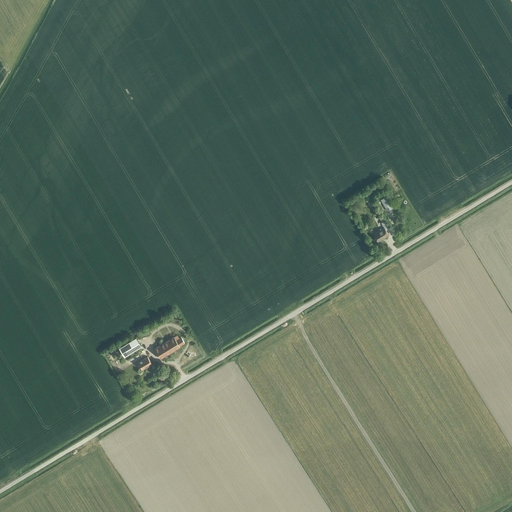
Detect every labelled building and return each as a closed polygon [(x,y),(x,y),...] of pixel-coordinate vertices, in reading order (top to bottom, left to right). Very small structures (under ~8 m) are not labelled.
[(387,199),(385,196),(380,199),(385,208),(390,205),(390,203),(387,199)] [(377,241),(388,235),(384,228),(381,229),(381,228),(377,230),(378,231),(373,234),(377,241)] [(161,344),(155,348),(158,353),(161,358),(170,353),(180,346),(180,345),(185,343),(181,337),(179,338),(177,336),(175,337),(174,336),(164,343),(161,344)] [(125,357),(142,346),(137,337),(119,348),(125,357)] [(138,362),(142,369),(152,363),(147,356),(138,362)]
